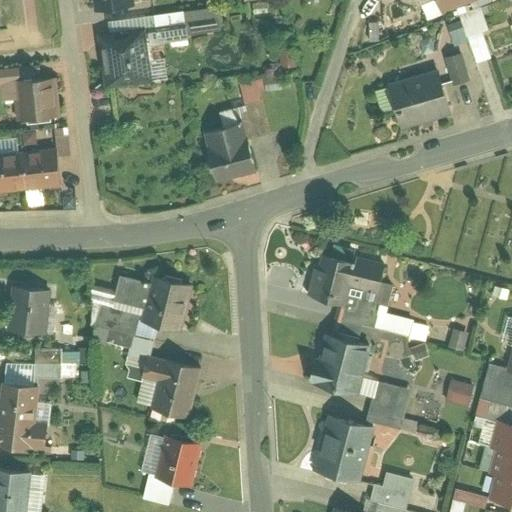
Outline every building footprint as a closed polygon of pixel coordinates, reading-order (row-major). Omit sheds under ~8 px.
[(423,0),(429,13),(445,6),(442,0),(423,0)] [(442,0),(445,6),(447,10),(471,0),(442,0)] [(190,29),(226,25),(223,5),(187,9),(190,29)] [(474,62),(489,58),(481,29),(487,28),(481,6),(458,12),(460,20),(446,24),(452,44),(468,39),(474,62)] [(190,29),(187,9),(145,15),(147,29),(149,42),(191,37),(190,29)] [(372,17),(365,41),(399,33),(398,21),(388,24),(388,14),(372,17)] [(147,29),(105,34),(112,82),(154,76),(149,42),(147,29)] [(299,31),(282,32),(284,64),(301,63),(299,31)] [(465,51),(449,56),(458,82),(474,77),(465,51)] [(18,66),(0,68),(0,86),(20,83),(20,79),(18,66)] [(443,68),(395,81),(406,124),(455,111),(443,68)] [(57,74),(20,79),(20,83),(25,118),(62,113),(57,74)] [(245,121),(209,129),(220,176),(260,167),(253,136),(248,137),(245,121)] [(58,145),(0,152),(0,191),(63,183),(58,145)] [(310,294),(354,308),(366,268),(322,254),(310,294)] [(146,318),(186,327),(197,278),(157,269),(146,318)] [(52,332),(54,287),(15,285),(13,331),(52,332)] [(314,382),(360,395),(374,347),(328,333),(314,382)] [(33,348),(32,376),(77,376),(77,348),(33,348)] [(156,408),(193,416),(205,362),(168,354),(156,408)] [(450,377),(445,398),(469,403),(474,382),(450,377)] [(41,382),(5,380),(0,437),(0,441),(36,445),(41,382)] [(317,467),(362,480),(381,418),(336,404),(317,467)] [(485,491),(511,498),(511,415),(507,414),(485,491)] [(159,474),(196,482),(206,439),(169,431),(159,474)] [(0,502),(32,506),(37,467),(0,463),(0,502)] [(461,511),(465,501),(484,506),(487,496),(456,487),(448,511),(461,511)] [(339,511),(383,511),(384,511),(343,500),(339,511)]
